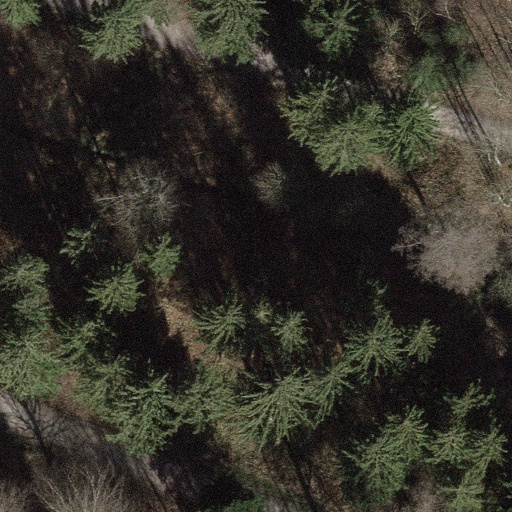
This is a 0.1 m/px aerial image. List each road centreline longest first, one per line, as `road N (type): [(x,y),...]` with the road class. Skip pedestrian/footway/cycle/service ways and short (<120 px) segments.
road 1 (track): [(511,147),(73,0)]
road 2 (track): [(0,405),(255,511)]
